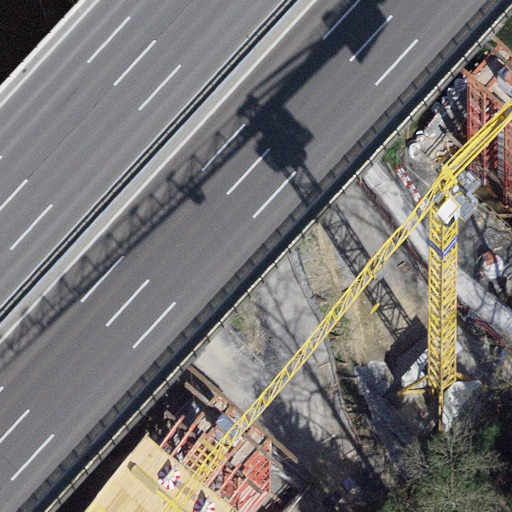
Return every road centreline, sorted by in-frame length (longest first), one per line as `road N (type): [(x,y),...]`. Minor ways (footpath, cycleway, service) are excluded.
road 1 (motorway): [(0,443),(408,0)]
road 2 (primary): [(511,141),(170,511)]
road 3 (motorway): [(190,0),(0,206)]
